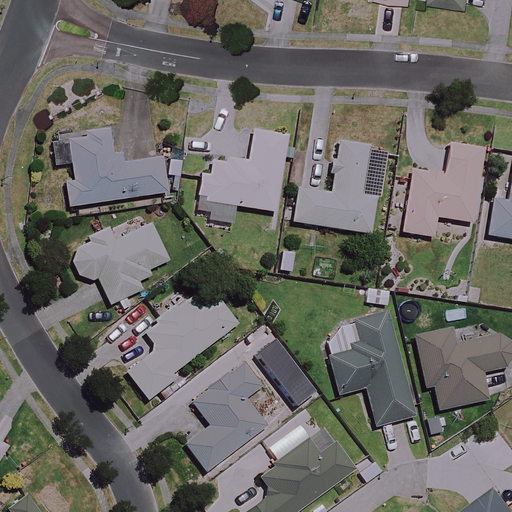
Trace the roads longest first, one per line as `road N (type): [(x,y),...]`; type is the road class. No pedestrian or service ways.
road 1 (residential): [(29,18),(198,58),(511,82)]
road 2 (residential): [(0,285),(44,364),(120,463),(139,511)]
